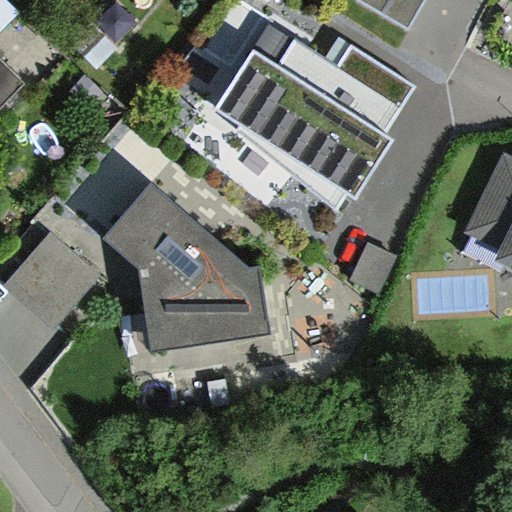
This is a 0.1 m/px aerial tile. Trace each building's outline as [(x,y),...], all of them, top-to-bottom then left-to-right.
[(0,0),(0,110),(30,79),(0,50),(0,38),(25,12),(12,0),(0,0)] [(406,30),(423,0),(358,0),(358,1),(406,30)] [(254,51),(216,109),(240,126),(236,134),(336,209),(347,193),(357,200),(396,140),(388,134),(418,88),(351,43),(338,65),(296,37),(275,66),(254,51)] [(511,166),(501,161),(464,237),(511,260),(511,166)] [(271,332),(259,265),(246,268),(150,180),(100,234),(137,268),(152,353),(271,332)] [(7,288),(56,327),(99,274),(50,235),(7,288)] [(398,257),(368,243),(350,281),(381,295),(398,257)]
